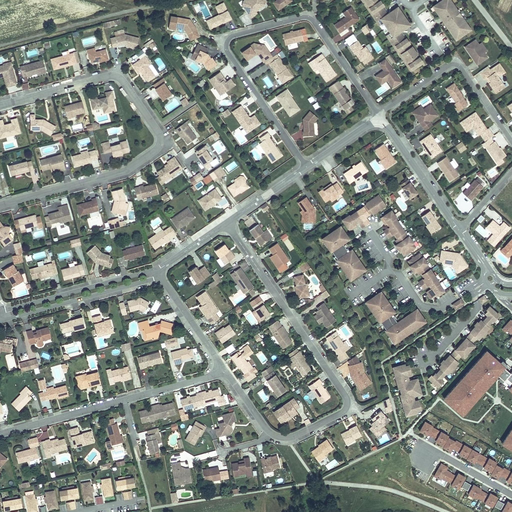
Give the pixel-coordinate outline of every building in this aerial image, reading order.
[(208,20),(211,25),(222,19),(221,18),(223,17),(224,18),(232,14),(224,0),(222,0),(217,3),(220,11),(214,14),(213,14),(212,18),(208,20)] [(247,6),(245,7),(251,18),(258,14),(256,11),(255,10),(258,8),(259,9),(266,5),(262,0),(246,0),(248,2),(247,6)] [(402,31),(399,28),(402,25),(409,20),(400,7),(390,14),(380,0),(366,0),(376,14),(375,15),(380,23),(384,20),(391,30),(387,33),(392,41),(394,40),(400,48),(410,63),(413,67),(422,61),(416,53),(418,52),(413,44),(411,45),(402,31)] [(438,0),(439,0),(435,3),(437,7),(436,8),(441,15),(442,14),(448,22),(446,23),(454,34),(455,33),(458,37),(470,28),(467,24),(468,23),(463,15),(461,16),(455,7),(457,6),(452,0),(438,0)] [(198,3),(194,6),(197,13),(202,11),(198,3)] [(346,13),(334,21),(337,25),(341,22),(344,27),(352,22),(351,21),(352,20),(353,21),(360,16),(352,4),(344,9),(346,13)] [(175,29),(177,16),(170,14),(167,28),(175,29)] [(190,20),(178,16),(175,26),(184,28),(188,34),(190,41),(200,37),(196,29),(190,20)] [(369,20),(362,25),(366,31),(373,26),(369,20)] [(283,30),(285,41),(303,36),(301,26),(283,30)] [(123,32),(108,36),(111,45),(122,42),(124,43),(123,44),(134,47),(137,36),(123,32)] [(358,37),(350,43),(355,51),(356,50),(357,49),(362,57),(365,61),(373,55),(365,44),(363,45),(358,37)] [(476,38),(466,45),(471,52),(472,51),(477,57),(475,58),(478,62),(487,56),(485,53),(486,52),(485,51),(479,43),(476,38)] [(198,39),(193,50),(197,52),(196,55),(200,57),(204,58),(208,65),(216,60),(212,53),(211,54),(210,53),(209,54),(207,51),(208,50),(206,49),(208,44),(198,39)] [(254,40),(242,48),(247,56),(255,51),(255,50),(256,49),(259,50),(261,53),(260,53),(264,59),(272,53),(269,48),(266,49),(262,43),(262,41),(254,40)] [(394,40),(392,41),(395,44),(398,49),(403,56),(408,63),(411,68),(413,67),(410,63),(400,48),(394,40)] [(482,41),(479,43),(485,51),(487,49),(482,41)] [(93,46),(85,48),(86,53),(87,52),(90,61),(97,59),(98,60),(107,58),(104,48),(94,50),(93,46)] [(322,51),(309,60),(312,64),(316,62),(318,66),(320,69),(326,78),(336,71),(330,62),(329,63),(328,61),(329,60),(322,51)] [(68,53),(49,58),(52,69),(62,66),(62,64),(63,64),(65,65),(75,63),(73,55),(69,56),(68,53)] [(292,73),(279,53),(269,60),(272,63),(276,69),(277,69),(279,70),(277,71),(279,74),(282,75),(283,77),(287,75),(288,76),(292,73)] [(144,54),(131,63),(137,71),(139,69),(146,79),(154,74),(147,64),(149,62),(144,54)] [(383,67),(376,72),(380,77),(385,74),(386,74),(388,76),(387,78),(393,85),(402,79),(395,69),(392,71),(389,66),(391,64),(386,56),(379,61),(383,67)] [(45,71),(41,59),(28,63),(28,65),(23,66),(22,64),(19,65),(21,75),(25,74),(25,75),(30,74),(31,73),(32,71),(34,70),(35,72),(35,74),(45,71)] [(488,64),(480,70),(485,77),(486,76),(488,75),(491,79),(489,81),(497,91),(502,87),(499,83),(502,81),(498,75),(505,70),(500,62),(491,68),(488,64)] [(2,64),(0,64),(0,75),(1,75),(3,76),(6,86),(15,83),(10,64),(4,66),(2,64)] [(220,68),(210,75),(220,91),(235,81),(231,75),(226,77),(225,78),(223,75),(224,74),(220,68)] [(376,72),(375,73),(381,82),(387,78),(388,76),(386,74),(385,74),(380,77),(376,72)] [(161,76),(152,82),(155,86),(154,87),(158,92),(159,91),(160,94),(159,94),(162,98),(170,92),(162,81),(164,80),(161,76)] [(268,77),(263,79),(268,87),(272,85),(268,77)] [(446,87),(455,101),(464,95),(455,81),(446,87)] [(344,84),(334,91),(345,107),(350,103),(353,101),(349,95),(345,88),(346,88),(344,84)] [(96,96),(89,98),(91,106),(103,103),(105,110),(115,107),(112,96),(113,95),(111,87),(103,90),(104,92),(105,94),(100,95),(99,96),(97,97),(96,96)] [(283,88),(276,93),(279,97),(280,96),(283,101),(285,101),(286,103),(284,105),(290,113),(299,106),(291,94),(289,96),(283,88)] [(69,103),(63,105),(66,115),(74,113),(83,110),(81,100),(71,103),(71,104),(70,104),(69,103)] [(241,102),(232,108),(244,125),(247,123),(249,127),(257,121),(255,118),(257,116),(254,111),(251,113),(251,114),(250,115),(249,115),(248,113),(249,113),(241,102)] [(416,109),(417,111),(422,119),(420,120),(422,124),(430,119),(429,119),(438,113),(430,102),(424,106),(423,105),(416,109)] [(91,106),(92,108),(102,105),(103,111),(105,110),(103,103),(91,106)] [(412,109),(420,120),(422,119),(417,111),(416,109),(423,105),(421,103),(412,109)] [(310,128),(313,128),(313,119),(318,114),(310,108),(303,116),(304,128),(302,128),(303,133),(310,132),(310,128)] [(224,117),(231,113),(228,109),(221,112),(224,117)] [(475,110),(460,120),(466,129),(473,125),(478,133),(480,132),(485,139),(494,134),(488,126),(487,127),(482,121),(481,121),(480,119),(481,118),(475,110)] [(34,113),(30,113),(30,123),(33,123),(33,126),(40,126),(41,127),(40,128),(50,133),(55,124),(46,120),(46,121),(44,120),(45,119),(43,118),(34,118),(34,113)] [(2,118),(0,118),(0,136),(6,135),(7,134),(12,133),(13,134),(20,132),(16,117),(11,119),(12,121),(12,123),(10,123),(9,125),(7,125),(5,124),(3,125),(3,124),(2,118)] [(174,126),(176,130),(178,129),(182,134),(186,141),(195,135),(184,119),(174,126)] [(422,124),(425,128),(432,123),(430,119),(422,124)] [(266,140),(261,144),(271,159),(281,152),(275,143),(274,144),(273,142),(274,141),(269,133),(270,132),(267,129),(259,134),(262,138),(264,137),(266,140)] [(430,132),(420,139),(426,147),(427,148),(427,149),(431,155),(441,148),(430,132)] [(128,149),(126,139),(109,143),(108,139),(101,141),(103,151),(111,149),(112,155),(120,153),(119,152),(121,151),(128,149)] [(495,139),(486,145),(496,160),(501,157),(505,155),(499,146),(495,139)] [(465,146),(461,140),(456,144),(461,150),(465,146)] [(381,157),(386,165),(395,159),(392,154),(391,154),(389,153),(390,152),(383,141),(374,147),(381,157)] [(204,142),(194,149),(206,166),(210,163),(207,159),(211,156),(205,147),(207,145),(204,142)] [(257,160),(262,156),(256,148),(251,152),(257,160)] [(80,152),(71,155),(74,164),(81,162),(81,161),(82,160),(82,162),(90,160),(89,158),(93,157),(91,149),(87,150),(80,152)] [(56,154),(39,159),(42,169),(49,167),(48,166),(51,165),(52,166),(52,169),(60,167),(60,169),(65,167),(62,158),(58,159),(56,154)] [(168,162),(156,170),(163,179),(181,166),(173,154),(167,159),(168,162)] [(446,155),(437,160),(443,169),(445,168),(446,171),(445,172),(449,179),(458,173),(446,155)] [(352,165),(343,171),(349,180),(352,178),(360,172),(366,168),(360,159),(354,163),(352,165)] [(26,161),(26,160),(8,165),(10,174),(20,172),(20,171),(23,170),(24,171),(33,168),(31,160),(26,161)] [(234,161),(225,167),(229,173),(238,167),(234,161)] [(215,166),(220,173),(224,171),(219,164),(215,166)] [(208,171),(213,178),(220,173),(215,166),(208,171)] [(238,191),(247,185),(241,176),(227,185),(233,194),(238,191)] [(407,176),(399,182),(409,196),(416,190),(407,176)] [(475,178),(462,191),(470,198),(482,185),(475,178)] [(332,182),(324,187),(323,186),(318,189),(324,199),(329,195),(337,190),(338,191),(343,188),(337,180),(332,183),(332,182)] [(155,182),(149,184),(149,185),(143,186),(143,185),(143,184),(139,186),(134,188),(137,198),(158,193),(155,182)] [(201,182),(195,186),(197,190),(203,185),(201,182)] [(121,187),(112,190),(114,198),(115,197),(116,199),(114,204),(113,204),(111,210),(121,213),(121,212),(124,201),(125,199),(121,187)] [(212,201),(213,200),(214,201),(221,196),(216,189),(213,192),(211,189),(198,198),(204,208),(212,202),(212,201)] [(385,203),(378,192),(371,197),(372,197),(349,213),(349,212),(342,217),(348,226),(352,224),(352,225),(356,223),(354,220),(357,219),(358,219),(362,224),(369,220),(365,215),(365,213),(371,209),(372,210),(376,207),(377,208),(385,203)] [(98,205),(95,194),(91,196),(91,197),(87,198),(87,199),(85,200),(85,199),(76,201),(79,211),(90,208),(96,207),(97,206),(98,205)] [(304,215),(314,215),(314,207),(311,207),(309,205),(312,204),(305,194),(297,200),(302,207),(304,210),(304,215)] [(176,218),(173,220),(177,227),(184,222),(184,221),(185,220),(186,221),(194,215),(187,206),(174,215),(176,218)] [(49,215),(44,216),(47,225),(51,224),(51,222),(59,220),(60,222),(72,218),(68,207),(59,210),(57,210),(57,212),(55,212),(53,211),(48,213),(49,215)] [(302,207),(299,208),(301,211),(301,218),(314,219),(314,215),(304,215),(304,210),(302,207)] [(390,208),(381,214),(383,218),(382,219),(384,222),(387,221),(388,223),(388,225),(383,228),(387,235),(393,231),(394,232),(397,236),(395,238),(397,241),(394,243),(399,249),(400,248),(403,252),(414,245),(411,241),(412,240),(408,234),(407,234),(394,215),(395,215),(390,208)] [(421,214),(426,222),(425,223),(430,231),(438,226),(433,218),(435,217),(429,208),(421,214)] [(26,216),(17,218),(19,229),(37,224),(34,214),(28,215),(28,216),(26,217),(26,216)] [(117,215),(107,218),(110,227),(119,224),(117,215)] [(497,223),(492,218),(485,225),(493,232),(489,236),(495,241),(509,226),(503,220),(499,225),(498,226),(497,226),(497,223)] [(0,239),(4,245),(12,239),(7,232),(8,230),(4,225),(1,225),(0,222),(0,239)] [(257,222),(249,228),(255,236),(257,235),(259,238),(257,239),(260,243),(270,237),(264,229),(263,230),(257,222)] [(162,228),(148,238),(154,247),(160,243),(160,242),(165,239),(166,241),(170,238),(169,237),(176,232),(171,224),(163,229),(162,228)] [(332,248),(341,261),(340,261),(346,270),(347,270),(351,276),(356,273),(355,272),(358,270),(359,271),(364,267),(361,262),(363,262),(355,250),(354,251),(351,246),(349,247),(347,244),(346,245),(344,242),(343,240),(342,239),(348,234),(341,224),(335,228),(334,227),(328,231),(329,232),(324,235),(328,241),(327,242),(331,248),(332,248)] [(283,241),(289,238),(286,233),(280,236),(283,241)] [(79,235),(70,238),(71,244),(81,242),(79,235)] [(511,235),(503,246),(510,253),(511,250),(511,235)] [(489,236),(487,239),(493,244),(495,241),(489,236)] [(273,253),(271,254),(278,264),(284,260),(282,258),(287,255),(277,241),(269,247),(271,250),(273,249),(275,251),(273,253)] [(290,250),(294,248),(291,244),(290,245),(288,241),(285,243),(290,250)] [(125,248),(122,249),(124,257),(128,256),(128,257),(144,253),(141,242),(125,247),(125,248)] [(224,242),(215,248),(225,262),(235,255),(233,252),(231,252),(228,248),(224,242)] [(95,243),(87,250),(93,258),(94,257),(95,259),(95,260),(106,264),(109,256),(110,253),(101,251),(95,243)] [(503,246),(500,249),(507,256),(510,253),(503,246)] [(440,248),(439,258),(452,260),(458,269),(466,264),(458,251),(440,248)] [(18,252),(13,253),(16,263),(24,261),(22,251),(18,252)] [(409,264),(413,270),(415,269),(418,272),(420,270),(423,275),(423,276),(418,280),(422,287),(427,283),(429,283),(431,286),(425,290),(430,296),(436,292),(437,293),(443,289),(437,281),(438,281),(425,262),(426,261),(422,255),(421,255),(418,251),(407,259),(410,263),(409,264)] [(278,264),(271,254),(270,255),(277,266),(289,258),(287,255),(282,258),(284,260),(278,264)] [(452,260),(439,258),(439,259),(441,259),(441,261),(450,263),(456,271),(458,269),(452,260)] [(51,261),(29,267),(32,276),(39,274),(49,272),(49,273),(54,272),(51,261)] [(5,267),(9,274),(11,273),(17,282),(24,278),(18,269),(17,269),(13,262),(5,267)] [(82,262),(61,268),(64,277),(71,275),(71,274),(73,274),(73,275),(85,272),(82,262)] [(195,264),(189,269),(197,281),(210,272),(204,263),(198,268),(195,264)] [(240,265),(229,273),(243,292),(252,286),(247,278),(248,277),(240,265)] [(295,275),(296,283),(298,283),(298,284),(297,284),(295,285),(298,296),(306,294),(305,291),(309,290),(307,282),(305,282),(303,273),(295,275)] [(329,293),(326,288),(321,292),(324,296),(329,293)] [(197,295),(201,301),(201,300),(203,303),(202,303),(200,305),(211,322),(219,316),(215,311),(213,307),(216,305),(205,289),(197,295)] [(371,295),(366,298),(370,304),(369,305),(376,314),(385,327),(389,333),(390,333),(394,338),(399,335),(400,336),(406,332),(405,330),(411,327),(411,328),(420,322),(419,321),(424,317),(421,312),(419,313),(416,308),(412,311),(411,309),(402,315),(403,316),(397,321),(396,319),(395,317),(393,314),(394,313),(392,310),(393,310),(390,305),(391,304),(384,293),(383,294),(379,289),(374,293),(375,294),(371,296),(371,295)] [(249,300),(252,304),(261,298),(259,294),(249,300)] [(136,297),(127,299),(130,309),(139,307),(144,310),(149,301),(140,296),(137,296),(138,297),(136,298),(136,297)] [(255,308),(262,318),(270,312),(269,311),(263,303),(263,302),(264,301),(261,298),(252,304),(255,308)] [(336,318),(322,298),(318,301),(321,306),(322,307),(321,308),(320,307),(319,307),(316,310),(318,312),(317,313),(321,319),(322,319),(327,325),(336,318)] [(460,299),(452,305),(454,308),(463,302),(460,299)] [(123,300),(119,302),(122,313),(127,312),(123,300)] [(267,301),(263,303),(269,311),(272,309),(267,301)] [(493,308),(488,304),(485,308),(486,309),(484,312),(485,313),(480,319),(479,318),(477,321),(476,320),(470,326),(471,327),(469,330),(470,330),(464,336),(462,339),(461,338),(455,344),(456,345),(454,348),(449,353),(448,353),(445,355),(444,355),(439,360),(440,361),(437,364),(438,365),(433,371),(430,373),(429,372),(426,375),(431,380),(431,379),(434,382),(436,384),(441,378),(439,376),(444,370),(446,372),(448,369),(451,366),(453,363),(456,360),(455,359),(460,353),(462,355),(465,353),(470,346),(473,344),(470,341),(476,336),(477,337),(480,334),(482,331),(485,329),(488,325),(486,324),(491,318),(492,319),(495,316),(498,313),(492,309),(493,308)] [(255,308),(252,310),(259,320),(262,318),(255,308)] [(100,313),(92,315),(97,332),(106,329),(107,332),(114,330),(111,319),(102,322),(102,320),(100,313)] [(71,319),(60,322),(62,330),(73,327),(74,328),(85,325),(82,315),(71,318),(71,319)] [(147,318),(138,320),(140,327),(142,327),(144,326),(147,334),(149,333),(151,336),(152,336),(157,335),(159,328),(171,332),(173,322),(161,318),(160,321),(149,324),(147,318)] [(511,321),(509,319),(502,326),(506,329),(511,334),(509,337),(511,339),(511,341),(511,342),(511,343),(511,321)] [(218,329),(214,331),(221,341),(235,331),(229,323),(224,326),(218,330),(218,329)] [(282,324),(272,331),(283,346),(292,340),(287,333),(284,328),(285,327),(282,324)] [(51,336),(48,325),(37,328),(37,329),(37,331),(28,334),(30,342),(37,340),(38,342),(38,343),(39,343),(40,343),(41,343),(42,343),(42,342),(42,338),(51,336)] [(144,326),(142,327),(144,338),(151,336),(149,333),(147,334),(144,326)] [(336,347),(335,348),(338,353),(337,354),(341,359),(348,354),(345,349),(347,348),(342,340),(338,334),(329,339),(334,346),(335,346),(336,347)] [(16,337),(3,335),(0,335),(0,343),(11,346),(12,341),(16,342),(16,337)] [(176,335),(164,339),(166,346),(178,342),(176,335)] [(129,341),(120,343),(122,349),(131,347),(129,341)] [(296,346),(288,352),(290,355),(298,349),(296,346)] [(298,349),(290,355),(302,373),(311,367),(304,358),(301,353),(302,352),(300,348),(298,349)] [(185,349),(172,352),(176,364),(182,362),(181,360),(188,358),(186,351),(185,349)] [(449,395),(485,353),(492,359),(494,357),(485,349),(446,393),(449,395)] [(143,358),(139,359),(141,368),(145,367),(145,365),(151,363),(150,362),(153,361),(153,363),(162,360),(159,351),(142,355),(143,358)] [(236,351),(231,355),(233,358),(234,357),(240,366),(244,372),(253,366),(248,359),(247,360),(242,352),(239,354),(236,351)] [(483,385),(491,376),(495,372),(497,374),(506,364),(501,359),(499,361),(494,357),(492,359),(485,353),(449,395),(446,393),(443,398),(448,402),(449,400),(458,408),(456,410),(461,414),(465,410),(463,408),(480,388),(483,385)] [(91,366),(98,365),(96,354),(89,356),(91,366)] [(358,358),(355,354),(348,359),(350,363),(358,358)] [(36,358),(29,359),(31,366),(32,367),(39,365),(36,358)] [(359,360),(358,358),(350,363),(348,363),(352,376),(353,375),(355,378),(354,379),(358,385),(364,382),(366,384),(371,381),(364,370),(361,360),(359,360)] [(29,359),(19,362),(21,369),(31,366),(29,359)] [(403,361),(392,364),(394,371),(395,371),(396,375),(395,375),(397,385),(398,384),(400,391),(399,391),(401,401),(402,401),(403,405),(402,405),(404,412),(415,410),(415,407),(418,406),(416,397),(412,398),(409,399),(408,396),(409,396),(408,394),(411,393),(417,392),(416,388),(419,387),(417,379),(414,380),(413,376),(407,377),(404,378),(404,376),(403,376),(403,374),(406,373),(410,372),(408,363),(407,363),(404,364),(403,361)] [(270,364),(262,370),(265,375),(269,372),(269,370),(270,369),(269,367),(271,366),(270,364)] [(503,379),(511,368),(506,364),(497,374),(503,379)] [(114,379),(121,377),(127,376),(127,377),(131,376),(128,365),(111,369),(110,367),(106,369),(109,382),(114,381),(114,379)] [(269,372),(265,375),(278,394),(286,388),(271,366),(269,367),(270,369),(269,370),(269,372)] [(50,368),(42,369),(43,373),(37,374),(38,380),(51,378),(50,368)] [(511,368),(503,379),(501,381),(508,388),(510,386),(511,387),(511,430),(508,436),(506,435),(502,440),(509,445),(507,447),(511,449),(511,368)] [(76,374),(80,385),(89,383),(90,385),(101,382),(98,371),(87,374),(86,372),(76,374)] [(19,375),(8,379),(10,385),(22,381),(19,375)] [(485,387),(493,378),(491,376),(483,385),(485,387)] [(321,382),(322,381),(319,377),(309,384),(321,401),(330,395),(321,382)] [(47,388),(43,389),(45,397),(49,396),(49,397),(57,395),(58,396),(69,393),(66,382),(54,386),(47,388)] [(24,390),(12,402),(19,409),(31,396),(29,394),(32,390),(26,385),(23,388),(24,390)] [(195,394),(192,395),(180,398),(183,409),(201,404),(199,400),(203,399),(204,403),(221,399),(218,388),(212,390),(209,391),(206,391),(206,390),(197,392),(197,394),(195,394)] [(465,410),(482,390),(480,388),(463,408),(465,410)] [(394,409),(390,396),(381,400),(387,412),(394,409)] [(274,410),(280,418),(283,415),(285,417),(289,414),(288,412),(295,408),(299,405),(294,397),(274,410)] [(155,403),(152,404),(152,406),(139,409),(142,420),(176,411),(173,401),(160,404),(160,402),(155,403)] [(280,418),(282,421),(297,411),(295,408),(288,412),(289,414),(285,417),(283,415),(280,418)] [(389,419),(381,408),(377,411),(378,412),(380,414),(377,416),(373,419),(371,422),(372,424),(377,429),(384,424),(389,419)] [(236,419),(234,411),(223,414),(225,420),(219,422),(220,427),(222,434),(230,431),(233,427),(232,424),(230,424),(231,421),(233,420),(236,419)] [(197,419),(186,438),(194,443),(200,434),(203,428),(204,429),(206,425),(197,419)] [(120,433),(117,421),(106,423),(110,438),(105,439),(106,444),(112,443),(122,440),(120,433)] [(429,435),(434,428),(430,426),(430,425),(423,421),(418,430),(425,434),(426,433),(429,435)] [(171,431),(177,431),(177,448),(181,448),(181,430),(177,430),(177,423),(171,423),(171,431)] [(349,441),(353,439),(353,438),(360,434),(355,424),(347,428),(348,429),(348,430),(346,431),(345,430),(339,433),(343,441),(348,439),(349,441)] [(377,429),(372,424),(369,426),(377,435),(386,427),(384,424),(377,429)] [(80,432),(78,425),(70,427),(75,444),(84,442),(84,439),(94,436),(92,429),(83,431),(84,433),(81,434),(80,432)] [(159,431),(147,434),(148,439),(147,439),(150,451),(159,449),(159,445),(158,442),(156,437),(160,436),(159,431)] [(441,444),(446,435),(439,431),(434,440),(441,444)] [(56,439),(55,437),(51,438),(50,437),(46,438),(46,439),(42,440),(46,456),(50,455),(49,451),(67,447),(65,436),(59,438),(56,439)] [(454,449),(458,442),(454,440),(453,441),(446,437),(441,447),(448,451),(450,447),(454,449)] [(314,449),(313,447),(309,451),(316,461),(324,456),(322,454),(331,448),(325,438),(316,444),(317,445),(315,446),(316,447),(314,449)] [(464,457),(469,448),(462,444),(458,442),(454,449),(458,451),(457,453),(464,457)] [(25,450),(25,448),(17,450),(19,459),(38,454),(35,444),(31,445),(32,446),(28,447),(28,449),(25,450)] [(475,457),(477,453),(470,449),(465,458),(472,462),(473,461),(475,457)] [(264,456),(259,457),(263,470),(271,468),(271,466),(279,464),(276,454),(270,455),(270,456),(267,457),(264,458),(264,456)] [(239,460),(231,461),(233,475),(238,474),(238,472),(245,471),(251,470),(248,455),(243,456),(243,458),(243,461),(239,462),(239,460)] [(489,471),(494,462),(487,458),(486,459),(483,456),(478,464),(482,466),(482,467),(489,471)] [(181,460),(171,462),(173,472),(177,471),(179,483),(192,480),(189,466),(182,467),(181,460)] [(453,475),(449,472),(444,469),(446,466),(439,463),(432,475),(439,479),(440,477),(444,480),(448,482),(453,475)] [(502,477),(506,470),(502,467),(502,469),(494,464),(489,474),(496,478),(498,475),(502,477)] [(209,467),(203,468),(206,481),(221,477),(219,465),(214,466),(215,468),(209,469),(209,467)] [(511,485),(511,484),(511,472),(510,471),(510,472),(506,470),(502,477),(506,479),(505,481),(511,485)] [(463,476),(456,472),(449,484),(456,488),(463,476)] [(118,479),(115,480),(117,488),(126,487),(135,485),(133,476),(130,477),(124,478),(118,479)] [(102,483),(100,483),(101,487),(103,486),(103,489),(104,495),(113,494),(110,477),(101,478),(102,483)] [(90,480),(81,482),(84,499),(93,497),(92,491),(91,489),(93,488),(92,484),(91,485),(90,480)] [(465,490),(469,484),(463,481),(459,487),(465,490)] [(478,499),(482,492),(478,489),(479,488),(471,484),(466,493),(473,497),(474,497),(478,499)] [(46,493),(44,493),(45,497),(46,497),(47,499),(48,505),(57,504),(54,487),(45,488),(46,493)] [(62,490),(59,491),(61,500),(79,496),(77,487),(74,488),(62,490)] [(130,489),(123,491),(124,498),(132,497),(130,489)] [(34,490),(25,492),(28,509),(37,507),(35,501),(35,499),(37,498),(36,495),(34,495),(34,490)] [(483,502),(490,506),(496,497),(488,493),(483,502)] [(99,495),(95,496),(96,503),(100,503),(104,502),(102,495),(99,495)] [(6,501),(3,501),(4,510),(22,507),(21,498),(18,498),(6,501)] [(74,500),(66,501),(68,509),(76,507),(74,500)] [(499,509),(502,503),(496,500),(493,506),(499,509)] [(507,511),(511,505),(511,504),(506,501),(499,511),(507,511)]
